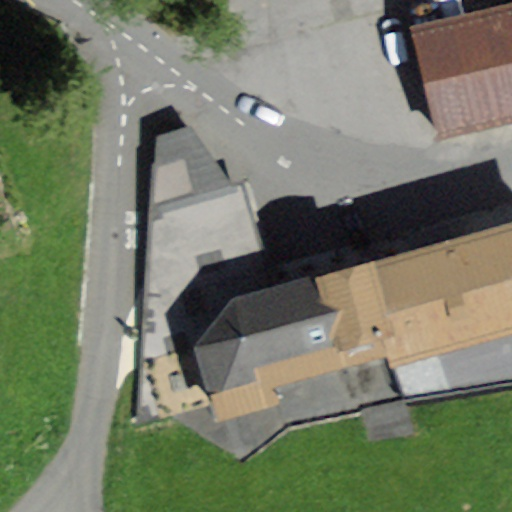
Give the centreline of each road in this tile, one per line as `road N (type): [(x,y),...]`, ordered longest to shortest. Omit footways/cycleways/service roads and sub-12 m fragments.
road 1 (residential): [(146,46),(124,118),(92,403),(58,480)]
road 2 (residential): [(146,46),(273,157),(322,186),(392,192),(511,168)]
